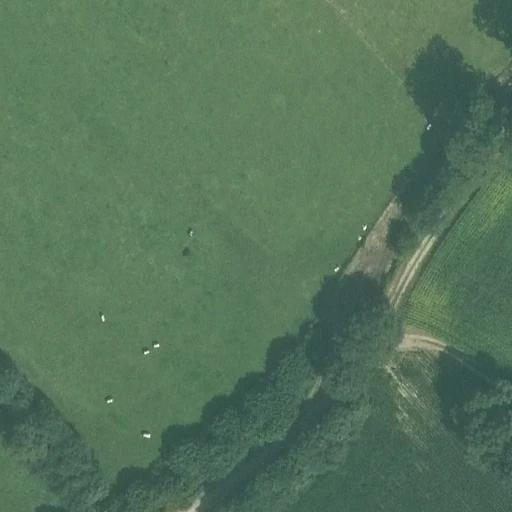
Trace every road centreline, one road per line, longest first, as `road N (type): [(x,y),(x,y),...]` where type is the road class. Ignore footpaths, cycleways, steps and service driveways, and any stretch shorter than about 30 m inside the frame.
road 1 (track): [(184,511),(324,402),(374,321),(392,253),(473,122),(511,83)]
road 2 (track): [(374,321),(408,328),(511,393)]
